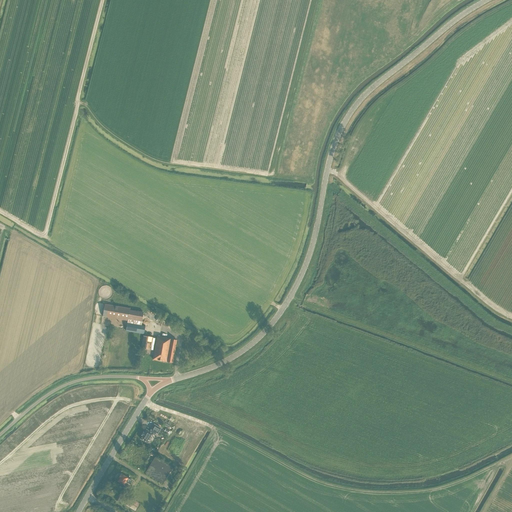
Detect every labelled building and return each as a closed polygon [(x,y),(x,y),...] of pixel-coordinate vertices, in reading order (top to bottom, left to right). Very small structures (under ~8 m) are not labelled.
[(142,325),(144,312),(130,310),(131,308),(105,304),(103,317),(128,321),(126,331),(144,334),(146,326),(142,325)] [(151,350),(154,337),(143,336),(141,348),(151,350)] [(173,363),(177,340),(167,338),(167,337),(157,336),(153,359),(173,363)] [(143,436),(141,439),(147,443),(153,434),(155,435),(156,432),(158,433),(161,429),(154,424),(151,429),(152,430),(150,432),(146,430),(144,433),(143,432),(142,435),(143,436)] [(178,438),(173,445),(178,449),(183,442),(178,438)] [(155,457),(145,473),(163,484),(173,468),(155,457)] [(133,481),(130,479),(129,478),(121,474),(119,478),(120,478),(118,482),(120,483),(119,484),(123,487),(124,485),(126,486),(128,483),(130,484),(133,481)]
